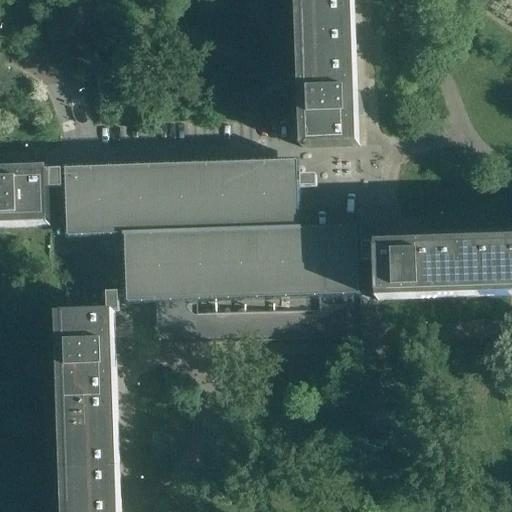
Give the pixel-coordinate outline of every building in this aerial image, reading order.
[(352,97),(349,0),(298,0),(304,149),(309,149),(354,147),(353,111),(355,111),(358,108),(358,97),(352,97)] [(361,296),(359,229),(301,231),(300,162),(63,171),(64,196),(68,196),(70,239),(127,237),(129,304),(158,304),(159,344),(303,339),(304,340),(362,338),(361,296)] [(52,222),(51,190),(51,177),(15,178),(15,176),(11,173),(0,173),(0,179),(0,178),(0,228),(52,227),(52,222)] [(511,240),(473,242),(378,245),(378,244),(377,244),(377,251),(378,295),(379,295),(379,302),(380,302),(379,301),(476,298),(498,297),(511,296),(511,240)] [(116,511),(111,362),(117,362),(117,352),(111,349),(110,314),(65,316),(65,315),(60,316),(66,511),(116,511)]
